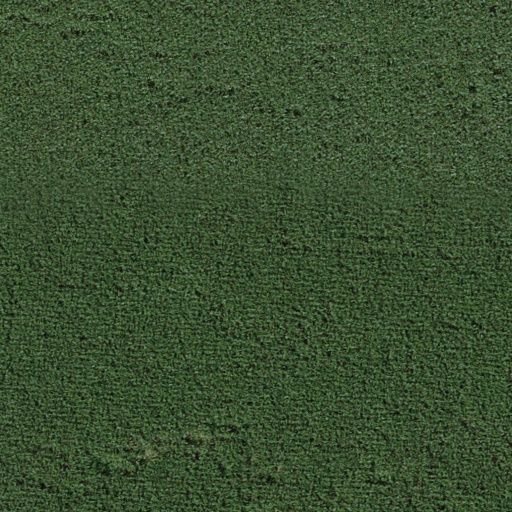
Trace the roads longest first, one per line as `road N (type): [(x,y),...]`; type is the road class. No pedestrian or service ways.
road 1 (motorway): [(0,196),(375,511)]
road 2 (motorway): [(511,240),(226,0)]
